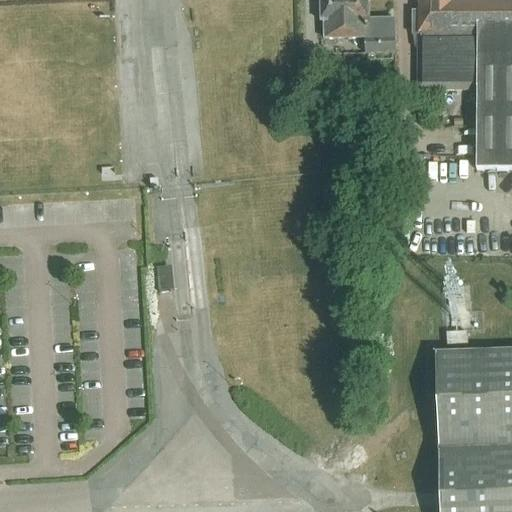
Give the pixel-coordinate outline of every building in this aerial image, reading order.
[(366,56),(395,55),(395,22),(369,22),(369,0),(321,0),(321,25),(325,25),(325,41),(366,40),(366,56)] [(452,92),(478,92),(478,171),(511,171),(511,4),(419,4),(419,14),(413,14),(413,37),(418,37),(418,93),(452,93),(452,92)] [(170,268),(156,270),(158,295),(172,294),(170,268)] [(448,348),(469,346),(468,334),(447,335),(448,348)] [(511,511),(511,353),(436,356),(441,511),(511,511)]
